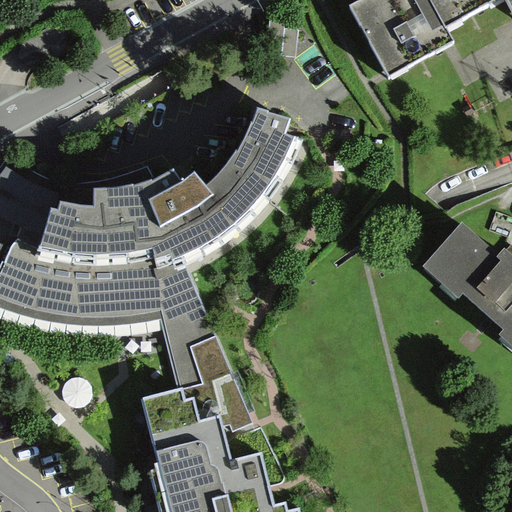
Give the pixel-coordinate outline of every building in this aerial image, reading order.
[(424,0),(368,0),(349,10),(386,80),(450,46),(441,30),(424,0)] [(424,0),(441,30),(498,0),(424,0)] [(511,0),(502,0),(511,18),(511,0)] [(323,56),(297,27),(279,43),(304,72),(323,56)] [(217,419),(219,427),(248,421),(184,263),(211,248),(233,229),(268,189),(291,146),(282,142),(288,127),(252,116),(232,159),(220,174),(201,192),(192,184),(181,192),(171,177),(148,190),(120,196),(91,200),(91,216),(58,210),(54,220),(47,218),(40,235),(18,224),(2,256),(0,255),(0,302),(46,318),(105,320),(130,318),(158,315),(178,390),(181,403),(190,401),(195,424),(217,419)] [(40,235),(47,218),(56,192),(1,167),(0,168),(0,216),(18,224),(40,235)] [(500,262),(462,227),(424,272),(458,302),(462,297),(505,336),(499,341),(511,351),(511,264),(505,258),(500,262)] [(178,390),(140,399),(158,469),(147,472),(156,511),(294,511),(294,510),(287,511),(284,511),(282,502),(271,505),(258,455),(228,462),(219,427),(217,419),(195,424),(190,401),(181,403),(178,390)]
